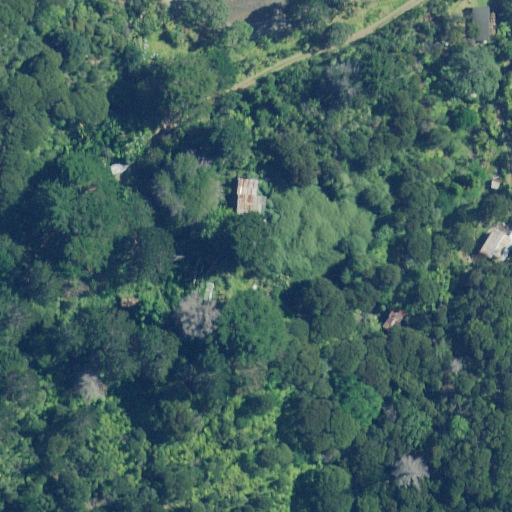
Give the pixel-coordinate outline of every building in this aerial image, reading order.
[(471,42),(486,42),(487,9),(471,9),(471,42)] [(276,178),(263,178),(262,189),(275,190),(276,178)] [(264,198),(255,197),(256,180),(236,179),(235,214),(263,215),(264,198)] [(511,233),(508,232),(505,236),(492,228),(478,251),(499,265),(511,244),(511,233)] [(213,285),(204,282),(200,298),(209,300),(213,285)] [(390,336),(407,314),(394,304),(377,326),(390,336)]
